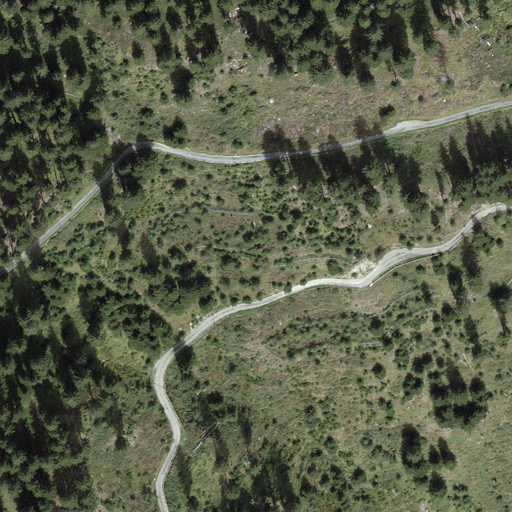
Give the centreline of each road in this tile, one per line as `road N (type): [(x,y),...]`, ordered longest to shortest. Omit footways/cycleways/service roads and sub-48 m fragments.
road 1 (track): [(0,264),(133,162),(390,133),(511,97)]
road 2 (track): [(511,205),(473,219),(442,247),(386,263),(361,281),(319,281),(217,315),(159,364),(176,440),(160,478),(164,511)]
